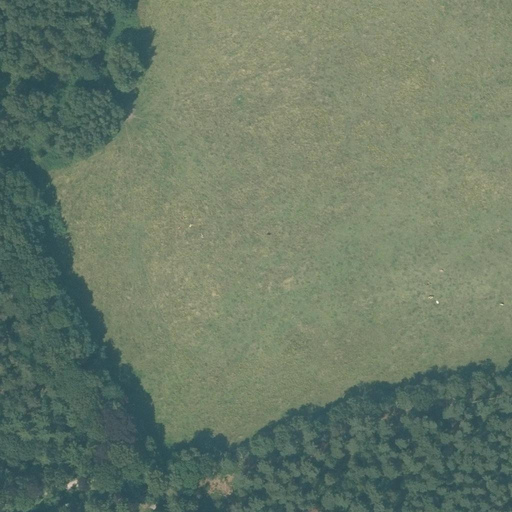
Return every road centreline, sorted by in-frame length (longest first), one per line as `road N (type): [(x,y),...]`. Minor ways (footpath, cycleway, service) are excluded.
road 1 (track): [(128,468),(0,216)]
road 2 (track): [(0,501),(128,468)]
